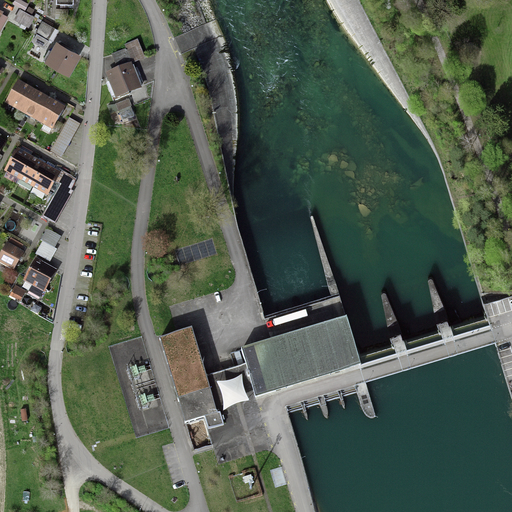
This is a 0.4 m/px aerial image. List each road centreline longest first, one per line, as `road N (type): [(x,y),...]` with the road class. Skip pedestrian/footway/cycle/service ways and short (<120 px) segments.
road 1 (unclassified): [(100,0),(55,393),(62,444),(161,511)]
road 2 (unclassified): [(147,0),(173,63),(144,196),(138,289),(200,511)]
road 3 (unclassified): [(302,511),(271,405),(511,330)]
road 4 (unclassified): [(419,0),(469,112),(511,248)]
